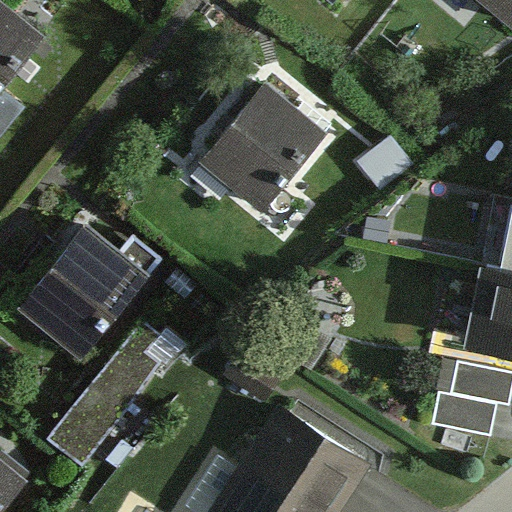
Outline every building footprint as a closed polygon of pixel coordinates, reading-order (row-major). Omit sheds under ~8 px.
[(343,0),(315,0),(332,14),(343,0)] [(511,0),(476,0),(511,29),(511,0)] [(0,94),(41,41),(0,9),(0,94)] [(323,143),(255,85),(191,160),(258,217),(323,143)] [(511,207),(496,281),(511,283),(511,207)] [(152,281),(86,228),(17,313),(83,366),(152,281)] [(511,283),(496,281),(474,276),(459,353),(511,363),(511,283)] [(147,314),(50,434),(83,460),(180,341),(147,314)] [(511,377),(454,368),(449,400),(435,398),(429,432),(490,442),(495,409),(511,411),(511,377)] [(334,511),(332,510),(359,469),(272,412),(206,511),(334,511)] [(0,511),(7,511),(30,484),(0,460),(0,511)]
